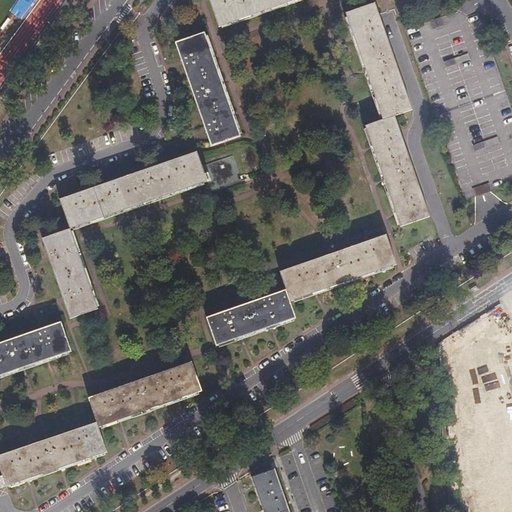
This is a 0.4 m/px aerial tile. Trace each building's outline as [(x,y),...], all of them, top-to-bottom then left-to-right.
[(294,0),(210,0),(220,26),(294,0)] [(412,109),(375,3),(346,14),(383,120),(365,126),(400,226),(429,216),(394,116),(412,109)] [(430,21),(433,28),(444,24),(441,17),(430,21)] [(241,136),(204,33),(176,43),(212,146),(241,136)] [(447,69),(457,67),(455,58),(445,60),(447,69)] [(476,151),(499,142),(497,136),(474,144),(476,151)] [(60,200),(71,229),(144,204),(208,182),(212,193),(242,182),(232,156),(203,166),(197,151),(60,200)] [(475,196),(491,191),(488,183),(472,188),(466,171),(458,174),(465,195),(474,192),(475,196)] [(98,309),(71,230),(43,239),(71,318),(98,309)] [(395,264),(385,235),(332,254),(280,272),(286,290),(208,318),(218,346),(222,345),(296,318),(290,302),(395,264)] [(0,375),(72,351),(62,322),(28,333),(0,343),(0,375)] [(459,330),(453,334),(456,344),(463,341),(459,330)] [(456,344),(439,351),(442,374),(471,363),(463,341),(456,344)] [(201,391),(191,362),(143,379),(89,398),(97,423),(0,456),(0,466),(3,476),(0,476),(0,488),(107,451),(99,427),(201,391)] [(472,410),(446,412),(447,424),(454,423),(455,432),(454,432),(463,511),(464,511),(484,510),(483,499),(489,498),(482,429),(475,429),(472,410)] [(264,511),(289,511),(274,469),(253,477),(264,511)]
